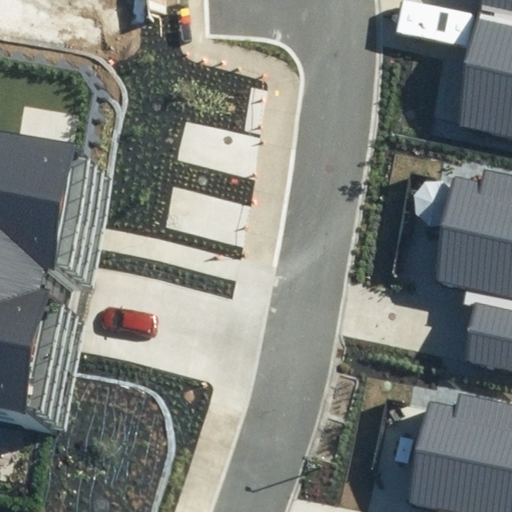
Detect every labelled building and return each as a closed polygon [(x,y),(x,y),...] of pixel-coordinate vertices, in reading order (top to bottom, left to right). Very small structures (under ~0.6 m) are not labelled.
[(511,20),(511,0),(482,0),(480,14),(511,20)] [(511,137),(511,20),(480,14),(458,127),(511,137)] [(88,149),(0,129),(0,416),(29,423),(88,149)] [(475,287),(461,365),(511,373),(511,169),(487,165),(484,179),(455,173),(436,280),(475,287)] [(438,511),(511,511),(511,401),(458,392),(456,405),(427,400),(408,507),(438,511)]
